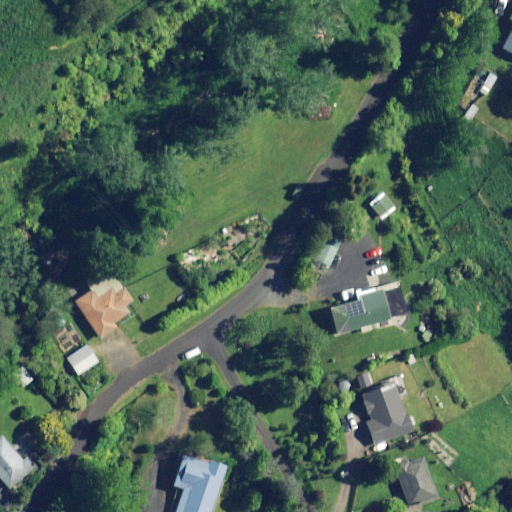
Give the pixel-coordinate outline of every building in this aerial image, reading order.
[(511,10),(507,19),(511,22),(511,26),(500,48),(511,54),(511,10)] [(496,77),(489,73),(478,91),(485,95),(496,77)] [(393,208),(383,194),(368,204),(378,218),(393,208)] [(336,250),(323,244),(316,259),(329,265),(336,250)] [(121,277),(115,282),(109,273),(89,285),(87,282),(75,289),(99,328),(111,321),(107,315),(128,302),(125,297),(131,293),(121,277)] [(377,309),(372,292),(371,289),(359,292),(358,289),(353,290),(355,297),(355,301),(328,308),(335,332),(335,334),(336,335),(337,340),(356,334),(354,329),(359,328),(360,333),(373,329),(372,324),(385,321),(381,307),(377,309)] [(98,362),(86,346),(67,359),(79,376),(98,362)] [(33,379),(22,365),(12,373),(22,387),(33,379)] [(410,431),(390,383),(359,396),(369,420),(363,422),(373,445),(410,431)] [(0,479),(6,486),(28,467),(0,430),(0,479)] [(173,511),(208,511),(209,508),(221,459),(180,447),(173,477),(182,479),(173,511)] [(434,496),(420,456),(392,466),(406,506),(434,496)]
